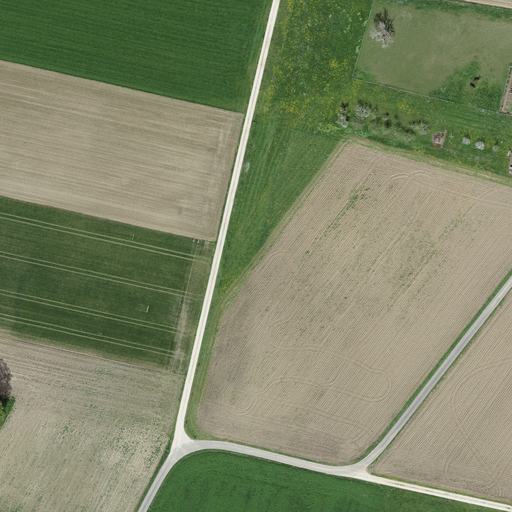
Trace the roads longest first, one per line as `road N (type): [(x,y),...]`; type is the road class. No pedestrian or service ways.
road 1 (unclassified): [(142,511),(189,445),(337,470),(360,465),(511,286)]
road 2 (track): [(180,449),(278,0)]
road 3 (track): [(350,470),(511,506)]
